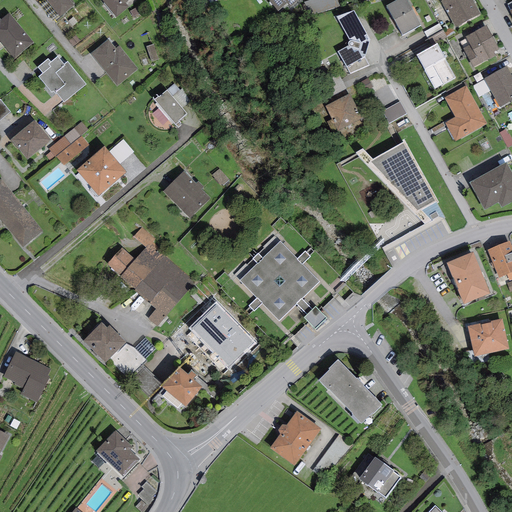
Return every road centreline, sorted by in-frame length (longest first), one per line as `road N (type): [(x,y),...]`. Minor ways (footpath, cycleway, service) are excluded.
road 1 (residential): [(174,461),(0,283)]
road 2 (residential): [(348,327),(479,511)]
road 3 (residential): [(348,327),(174,461)]
road 4 (residential): [(511,226),(415,263),(348,327)]
